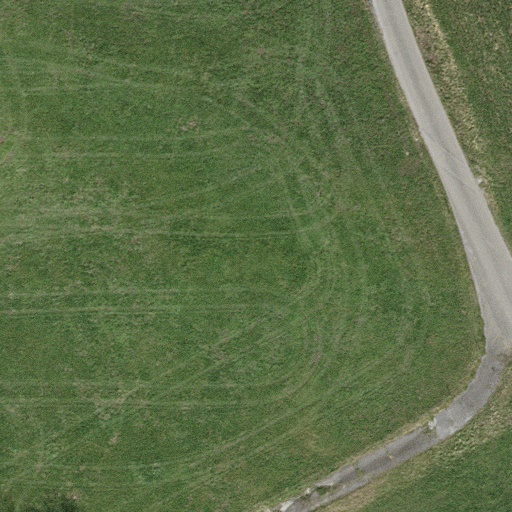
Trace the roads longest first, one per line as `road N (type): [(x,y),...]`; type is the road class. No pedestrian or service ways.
road 1 (track): [(474,209),(497,324),(497,361),(484,388),(424,439),(288,511)]
road 2 (unclassified): [(387,0),(511,292)]
